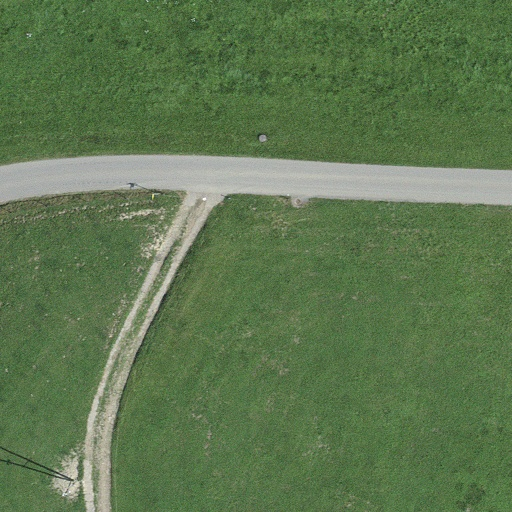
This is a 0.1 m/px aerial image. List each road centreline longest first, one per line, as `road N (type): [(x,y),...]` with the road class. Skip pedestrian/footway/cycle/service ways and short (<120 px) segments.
road 1 (unclassified): [(0,184),(110,171),(511,186)]
road 2 (track): [(214,172),(116,372),(100,428),(99,511)]
